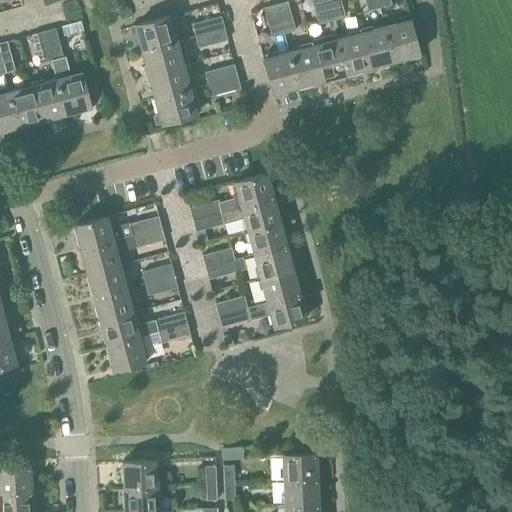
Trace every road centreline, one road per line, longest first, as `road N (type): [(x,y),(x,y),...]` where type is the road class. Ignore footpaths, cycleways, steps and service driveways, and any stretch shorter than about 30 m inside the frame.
road 1 (residential): [(18,200),(239,139),(269,117),(231,0)]
road 2 (residential): [(18,200),(69,396),(78,511)]
